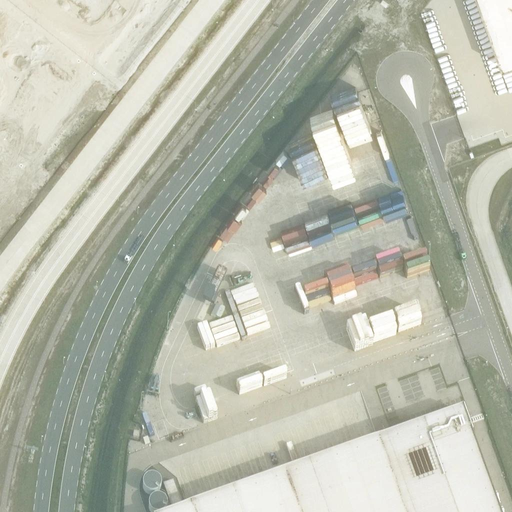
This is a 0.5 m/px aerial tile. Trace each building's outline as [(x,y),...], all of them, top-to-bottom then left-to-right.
[(511,0),(476,0),(500,65),(511,60),(511,0)] [(35,35),(15,60),(64,98),(83,73),(35,35)] [(0,175),(8,165),(0,158),(0,175)] [(327,328),(304,333),(306,342),(329,337),(327,328)] [(497,511),(462,412),(379,442),(188,510),(181,511),(497,511)] [(173,482),(163,485),(172,511),(182,508),(173,482)]
